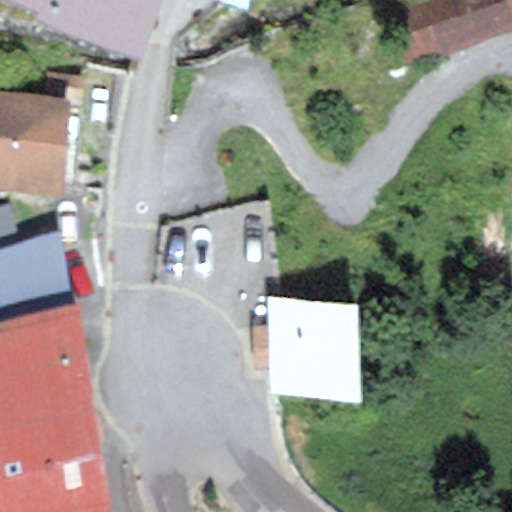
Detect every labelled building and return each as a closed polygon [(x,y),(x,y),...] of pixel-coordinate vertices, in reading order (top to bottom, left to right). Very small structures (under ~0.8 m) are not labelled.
[(49,0),(141,30),(150,0),(49,0)] [(511,0),(448,0),(431,7),(433,13),(452,54),(511,30),(511,0)] [(452,54),(433,13),(399,25),(411,58),(412,62),(452,54)] [(0,175),(65,177),(68,77),(0,74),(0,175)] [(19,199),(0,202),(0,242),(27,237),(19,199)] [(101,511),(101,507),(82,389),(79,389),(73,352),(81,351),(78,330),(69,332),(56,264),(0,278),(0,446),(11,511),(101,511)] [(283,313),(287,390),(298,389),(354,387),(352,309),(283,313)]
